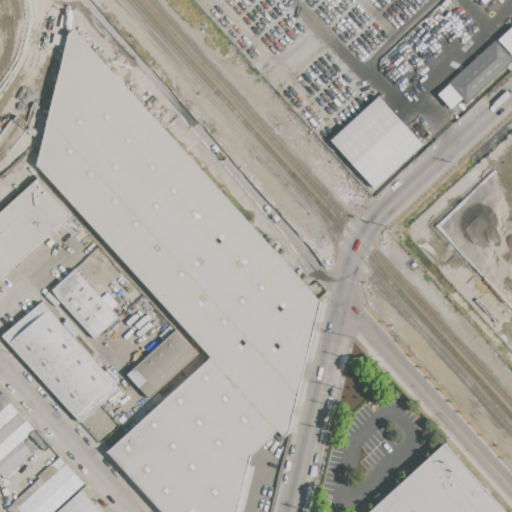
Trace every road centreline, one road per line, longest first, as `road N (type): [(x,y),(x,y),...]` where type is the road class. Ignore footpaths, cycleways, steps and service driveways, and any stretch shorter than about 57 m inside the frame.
road 1 (residential): [(345,301),(363,238),(511,97)]
road 2 (residential): [(345,301),(511,484)]
road 3 (residential): [(291,511),(345,301)]
